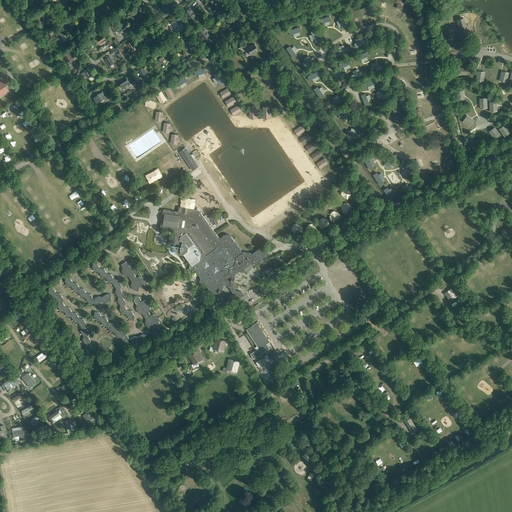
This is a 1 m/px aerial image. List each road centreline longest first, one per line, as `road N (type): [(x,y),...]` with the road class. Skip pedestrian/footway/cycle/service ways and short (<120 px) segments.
road 1 (residential): [(348,154),(282,64),(238,83),(207,58),(0,178)]
road 2 (residential): [(392,131),(410,124),(391,84),(396,31),(365,28),(333,43),(324,57),(361,113),(387,120)]
road 3 (unclassified): [(242,300),(346,233),(470,175)]
road 4 (residential): [(242,300),(96,390)]
road 5 (residential): [(76,42),(110,79),(172,41),(145,1)]
road 6 (residential): [(23,289),(149,202)]
road 7 (residential): [(96,390),(66,409),(0,325)]
road 8 (residential): [(96,390),(23,289)]
